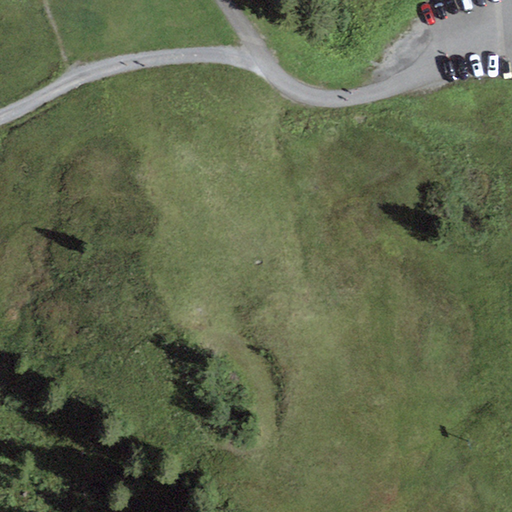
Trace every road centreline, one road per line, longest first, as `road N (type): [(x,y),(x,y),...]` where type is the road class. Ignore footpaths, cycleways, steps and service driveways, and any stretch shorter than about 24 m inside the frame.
road 1 (unclassified): [(511,35),(342,98),(301,92),(265,66),(218,54)]
road 2 (track): [(218,54),(113,61),(0,113)]
